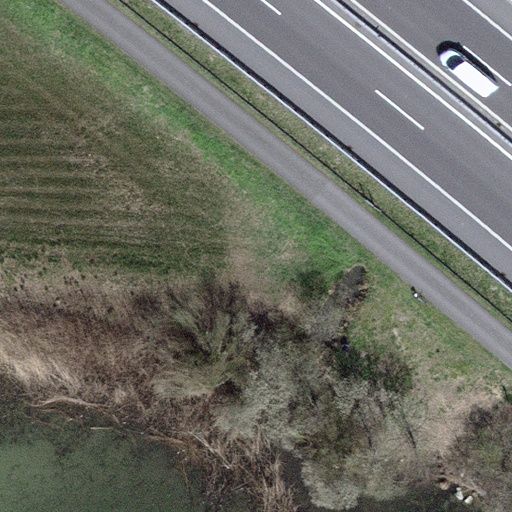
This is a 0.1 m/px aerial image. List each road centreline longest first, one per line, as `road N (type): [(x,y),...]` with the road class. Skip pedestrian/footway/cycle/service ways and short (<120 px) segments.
road 1 (motorway): [(255,0),(511,206)]
road 2 (motorway): [(511,91),(399,0)]
